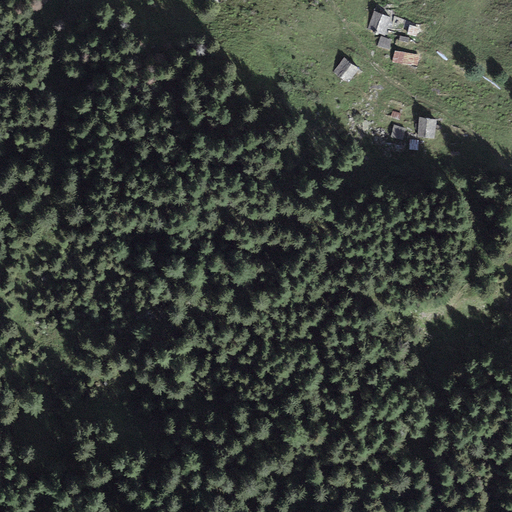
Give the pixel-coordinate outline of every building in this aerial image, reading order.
[(391,16),(374,11),(367,30),(385,35),(391,16)] [(415,37),(418,27),(410,25),(407,34),(415,37)] [(393,41),(380,37),(377,46),(391,50),(393,41)] [(420,55),(395,50),(392,62),(417,67),(420,55)] [(358,68),(344,57),(333,73),(347,83),(358,68)] [(433,138),(436,119),(418,116),(415,135),(433,138)] [(418,140),(409,140),(409,149),(418,150),(418,140)]
